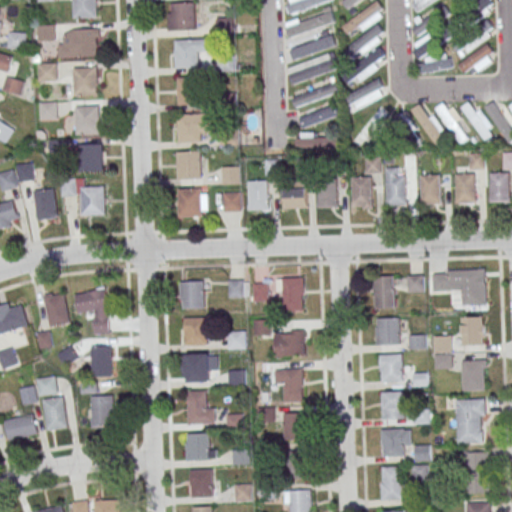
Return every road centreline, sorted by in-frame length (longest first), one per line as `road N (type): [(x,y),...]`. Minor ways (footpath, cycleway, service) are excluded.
road 1 (residential): [(511,239),(81,254),(0,272)]
road 2 (residential): [(156,511),(135,0)]
road 3 (residential): [(348,511),(338,244)]
road 4 (residential): [(154,460),(67,466),(0,483)]
road 5 (residential): [(270,0),(275,151)]
road 6 (residential): [(511,86),(405,90),(399,62)]
